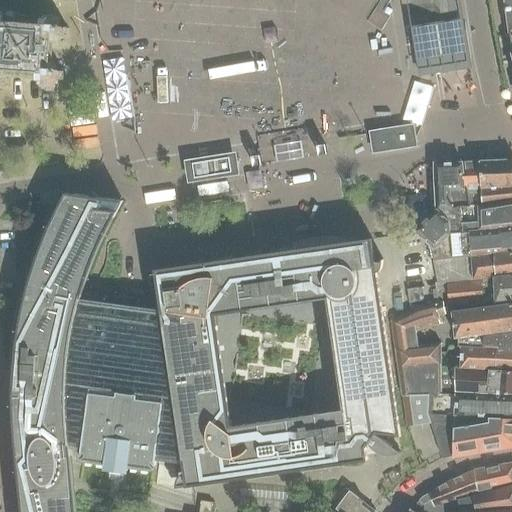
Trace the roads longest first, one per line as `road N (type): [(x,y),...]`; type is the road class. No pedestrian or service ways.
road 1 (residential): [(0,193),(62,182),(143,200),(502,140)]
road 2 (unclassified): [(502,140),(473,0)]
road 3 (unclassified): [(396,511),(435,479),(511,455)]
